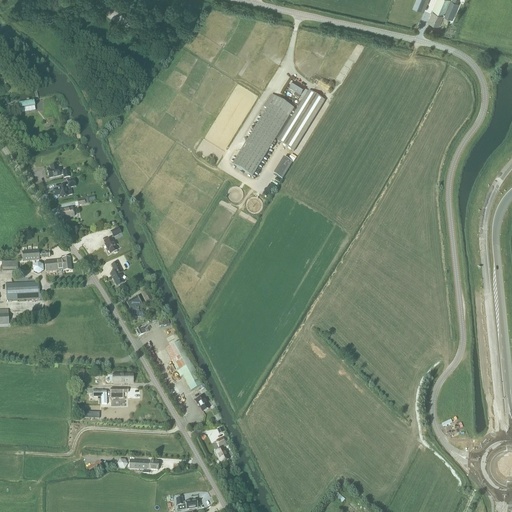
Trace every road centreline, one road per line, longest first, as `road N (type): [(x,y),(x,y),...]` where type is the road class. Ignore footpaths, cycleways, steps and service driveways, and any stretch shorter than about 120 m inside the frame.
road 1 (tertiary): [(239,0),(439,46),(463,56),(481,77),(482,114),(449,180),(463,340),(438,385),(434,412),(450,450)]
road 2 (unclassified): [(228,511),(102,294),(0,142)]
road 3 (motorway): [(511,166),(484,228),(502,417)]
road 4 (motorway): [(509,399),(494,227),(511,191)]
road 5 (track): [(178,426),(89,428),(66,454),(0,451)]
